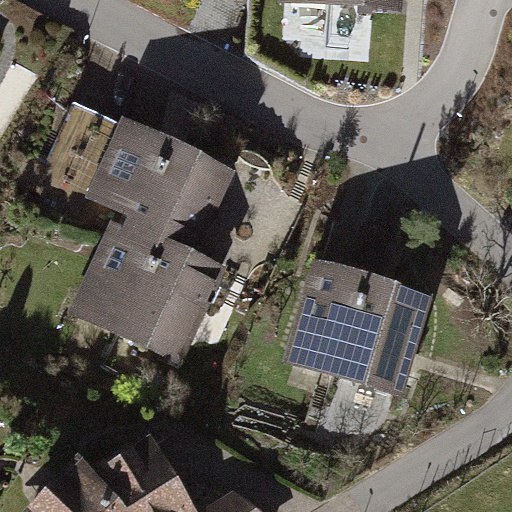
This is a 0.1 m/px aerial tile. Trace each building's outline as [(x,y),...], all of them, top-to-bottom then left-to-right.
[(393,8),(393,0),(328,0),(328,4),(393,8)] [(198,118),(171,106),(157,136),(183,149),(198,118)] [(135,214),(126,232),(186,261),(227,176),(130,131),(98,197),(135,214)] [(376,268),(385,233),(365,228),(356,263),(376,268)] [(116,236),(88,295),(125,312),(117,331),(177,359),(215,274),(186,261),(126,232),(116,236)] [(423,300),(320,270),(300,342),(339,353),(333,374),(396,392),(423,300)] [(186,511),(183,505),(188,503),(191,490),(186,481),(174,479),(169,481),(148,447),(90,481),(82,472),(45,511),(186,511)]
